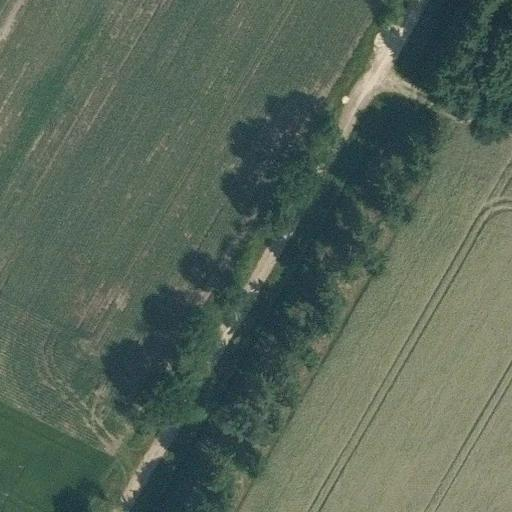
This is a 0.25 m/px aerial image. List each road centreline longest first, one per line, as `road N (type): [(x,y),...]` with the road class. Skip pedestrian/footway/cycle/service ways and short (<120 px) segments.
road 1 (track): [(95,511),(397,0)]
road 2 (track): [(359,64),(453,108),(511,123)]
